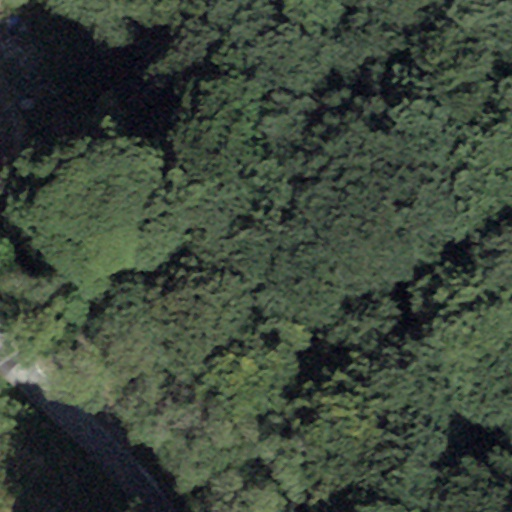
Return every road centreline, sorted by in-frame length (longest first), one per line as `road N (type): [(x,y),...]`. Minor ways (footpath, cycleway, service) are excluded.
road 1 (track): [(125,470),(38,265),(0,81)]
road 2 (track): [(0,355),(125,470)]
